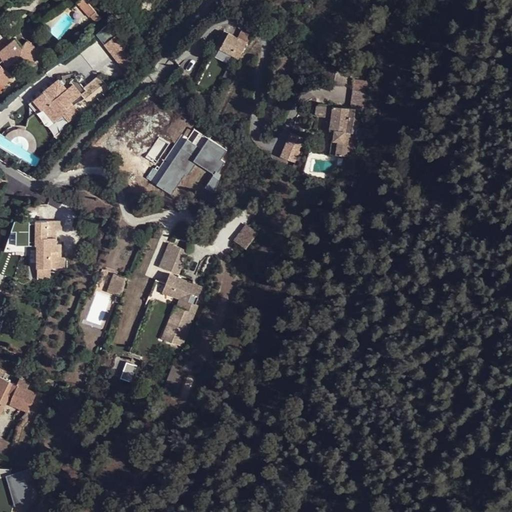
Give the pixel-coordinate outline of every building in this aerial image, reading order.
[(79,0),(78,1),(90,16),(96,11),(86,0),(79,0)] [(96,11),(90,16),(96,22),(101,18),(96,11)] [(241,30),(237,38),(246,43),(250,36),(241,30)] [(103,47),(127,71),(140,59),(116,34),(103,47)] [(246,43),(237,38),(229,34),(220,48),(238,58),(246,43)] [(21,53),(33,62),(42,53),(28,40),(22,45),(16,38),(0,51),(0,53),(1,56),(5,65),(21,53)] [(31,65),(33,62),(21,53),(5,65),(7,68),(21,57),(31,65)] [(0,56),(1,56),(0,55),(0,85),(4,88),(11,76),(10,75),(5,69),(2,66),(0,67),(0,56)] [(63,114),(69,121),(80,112),(75,105),(73,106),(71,103),(87,90),(76,77),(71,81),(73,84),(67,88),(59,79),(29,104),(37,114),(44,108),(55,121),(63,114)] [(352,91),(363,92),(364,81),(354,80),(352,91)] [(349,108),(351,108),(365,110),(367,92),(363,92),(352,91),(349,108)] [(324,105),(317,104),(316,109),(316,114),(322,116),(324,105)] [(324,105),(322,116),(331,117),(329,131),(334,132),(333,140),(331,140),(330,154),(348,156),(348,152),(355,153),(356,138),(357,131),(348,130),(351,108),(349,108),(324,105)] [(56,135),(60,131),(70,123),(69,121),(63,114),(55,121),(48,127),(55,136),(56,135)] [(357,128),(357,131),(356,138),(364,139),(365,129),(357,128)] [(56,135),(60,140),(64,136),(60,131),(56,135)] [(288,132),(280,158),(295,163),(304,137),(288,132)] [(16,233),(15,245),(23,220),(14,220),(11,232),(16,233)] [(50,268),(59,268),(62,258),(57,258),(57,252),(61,252),(61,245),(57,244),(57,230),(62,229),(62,222),(37,221),(37,224),(31,224),(31,220),(23,220),(15,245),(29,246),(31,238),(35,238),(35,247),(38,247),(37,268),(50,268)] [(245,223),(233,240),(246,249),(258,233),(245,223)] [(7,246),(15,245),(16,233),(11,232),(7,246)] [(168,242),(163,254),(168,256),(172,244),(168,242)] [(171,332),(168,341),(180,345),(185,333),(182,332),(190,312),(193,313),(199,300),(197,298),(201,287),(192,284),(193,280),(178,273),(187,251),(172,244),(168,256),(163,254),(159,265),(169,269),(163,283),(153,280),(148,295),(162,300),(164,293),(180,299),(178,307),(173,305),(169,316),(170,316),(165,330),(171,332)] [(50,279),(50,268),(37,268),(37,279),(50,279)] [(123,283),(126,278),(114,274),(112,278),(123,283)] [(108,291),(119,295),(123,283),(112,278),(108,291)] [(162,339),(168,341),(171,332),(165,330),(162,339)] [(9,404),(26,412),(36,394),(26,389),(29,382),(20,378),(17,385),(0,376),(0,414),(1,415),(11,393),(13,394),(9,404)] [(0,438),(0,452),(9,457),(11,444),(0,438)] [(0,468),(5,471),(10,463),(7,461),(9,457),(0,452),(0,468)]
